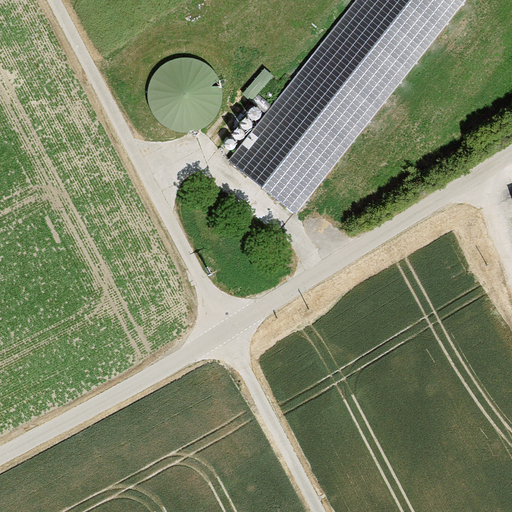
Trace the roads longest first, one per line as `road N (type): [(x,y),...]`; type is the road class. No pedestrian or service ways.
road 1 (unclassified): [(511,153),(222,334),(0,453)]
road 2 (track): [(319,511),(53,0)]
